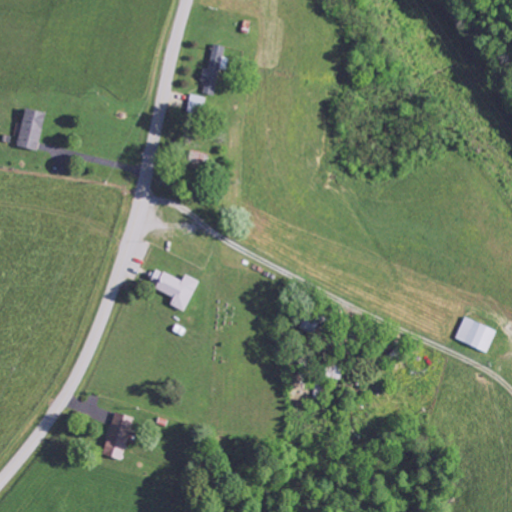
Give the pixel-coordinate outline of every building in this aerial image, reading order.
[(207,70),(202,69),(199,81),(204,82),(201,94),(215,98),(224,59),(226,47),(213,44),(207,70)] [(42,113),(22,110),(16,148),(36,151),(42,113)] [(185,313),(198,282),(181,275),(179,281),(151,270),(144,287),(171,297),(167,306),(185,313)] [(485,354),(494,332),(462,319),(453,340),(485,354)] [(126,459),(138,418),(120,412),(107,453),(126,459)]
